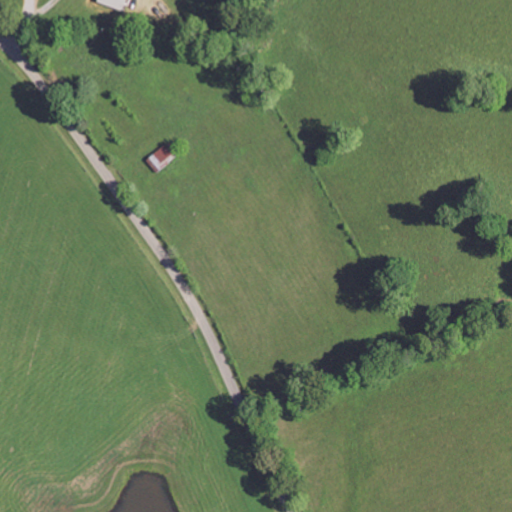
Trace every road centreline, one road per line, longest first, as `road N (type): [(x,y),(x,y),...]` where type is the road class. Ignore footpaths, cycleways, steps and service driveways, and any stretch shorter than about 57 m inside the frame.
road 1 (residential): [(287,511),(180,289),(37,81),(0,46)]
road 2 (track): [(68,126),(203,0)]
